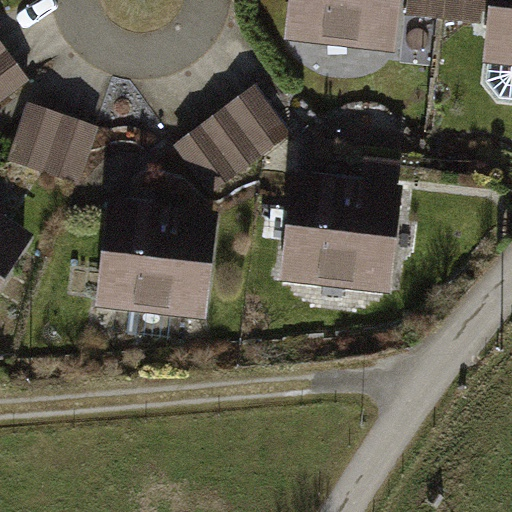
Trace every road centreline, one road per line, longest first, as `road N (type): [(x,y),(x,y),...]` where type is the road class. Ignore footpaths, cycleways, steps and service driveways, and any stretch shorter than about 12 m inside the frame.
road 1 (track): [(0,414),(281,385),(393,381),(420,392)]
road 2 (residential): [(420,392),(511,285)]
road 3 (track): [(351,511),(420,392)]
